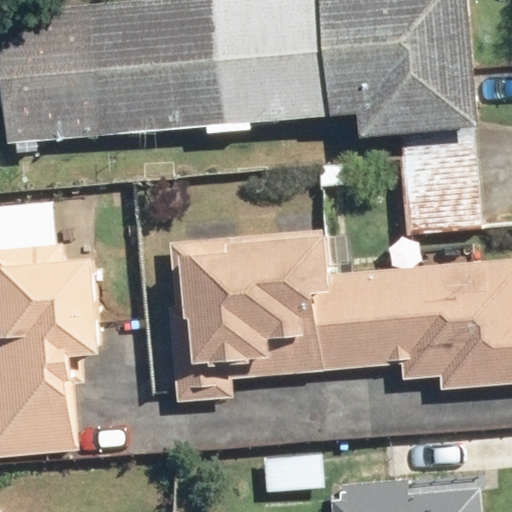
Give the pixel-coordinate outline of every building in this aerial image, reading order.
[(75,0),(0,7),(0,29),(10,141),(364,108),(366,132),(396,129),(405,229),(482,222),(473,121),(484,120),(472,0),(75,0)] [(442,386),(511,379),(511,253),(328,269),(324,226),(171,239),(176,302),(169,303),(178,400),(235,395),(234,374),(402,360),(403,376),(441,373),(442,386)] [(0,304),(0,452),(79,444),(72,377),(80,376),(78,351),(106,349),(96,252),(64,255),(63,238),(0,243),(0,298),(1,305),(0,304)] [(263,454),(266,489),(327,482),(324,447),(263,454)] [(335,500),(335,511),(486,511),(484,488),(335,500)]
